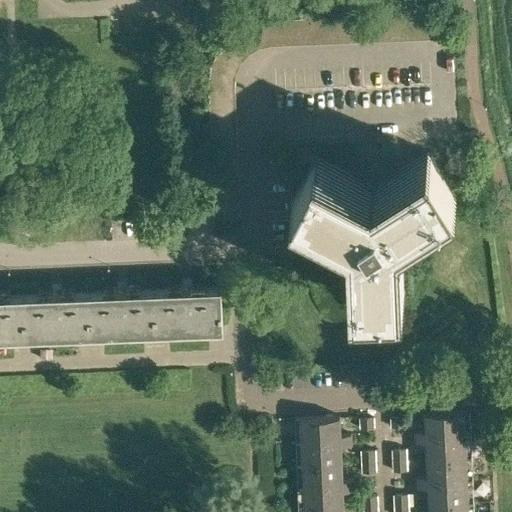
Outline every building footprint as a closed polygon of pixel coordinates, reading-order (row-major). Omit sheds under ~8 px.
[(415,39),(427,38),(426,12),(414,13),(415,39)] [(439,38),(438,12),(426,12),(427,38),(439,38)] [(403,39),(402,13),(390,14),(391,40),(403,39)] [(415,39),(414,13),(402,13),(403,39),(415,39)] [(379,40),(378,14),(366,15),(367,41),(379,40)] [(391,40),(390,14),(378,14),(379,40),(391,40)] [(355,41),(354,15),(342,16),(343,42),(355,41)] [(367,41),(366,15),(354,15),(355,41),(367,41)] [(331,42),(330,16),(318,17),(320,43),(331,42)] [(343,42),(342,16),(330,16),(331,42),(343,42)] [(308,43),(306,17),(294,18),(296,43),(308,43)] [(320,43),(318,17),(306,17),(308,43),(320,43)] [(284,44),(282,18),(271,19),(272,44),(284,44)] [(296,43),(294,18),(282,18),(284,44),(296,43)] [(260,47),(272,44),(271,19),(251,23),(260,47)] [(249,53),(260,47),(251,23),(233,32),(249,53)] [(241,62),(249,53),(233,32),(220,46),(241,62)] [(236,73),(241,62),(220,46),(211,64),(236,73)] [(235,84),(236,73),(211,64),(208,86),(235,84)] [(235,84),(208,86),(209,98),(235,97),(235,84)] [(236,109),(235,97),(209,98),(209,110),(236,109)] [(236,121),(236,109),(209,110),(210,122),(236,121)] [(237,133),(236,121),(210,122),(210,134),(237,133)] [(237,145),(237,133),(210,134),(211,146),(237,145)] [(238,157),(237,145),(211,146),(211,158),(238,157)] [(320,156),(302,182),(299,203),(354,228),(356,294),(406,293),(404,228),(457,197),(432,154),(401,175),(397,169),(378,185),(320,156)] [(238,169),(238,157),(211,158),(212,170),(238,169)] [(239,181),(238,169),(212,170),(212,182),(239,181)] [(239,193),(239,181),(212,182),(213,194),(239,193)] [(240,205),(239,193),(213,194),(213,206),(240,205)] [(240,216),(240,205),(213,206),(214,213),(214,218),(240,216)] [(222,326),(220,286),(154,288),(156,328),(222,326)] [(90,331),(156,328),(154,288),(89,291),(90,331)] [(23,293),(25,333),(90,331),(89,291),(23,293)] [(23,293),(0,294),(0,334),(25,333),(23,293)] [(415,432),(415,437),(415,442),(425,442),(427,477),(417,477),(417,488),(427,487),(427,511),(473,511),(470,411),(425,413),(425,431),(415,432)] [(391,426),(406,426),(405,414),(390,415),(391,426)] [(360,428),(375,427),(374,415),(360,416),(360,428)] [(294,417),(294,441),(296,511),(342,511),(342,490),(352,490),(352,479),(342,480),(340,446),(351,444),(351,434),(340,434),(339,416),(294,417)] [(392,447),(392,461),(407,460),(407,447),(392,447)] [(361,449),(361,462),(376,461),(376,448),(361,449)] [(407,460),(392,461),(392,470),(408,470),(407,460)] [(376,461),(361,462),(362,471),(377,471),(376,461)] [(393,493),(394,506),(409,506),(409,493),(393,493)] [(363,495),(364,507),(378,507),(378,494),(363,495)]
